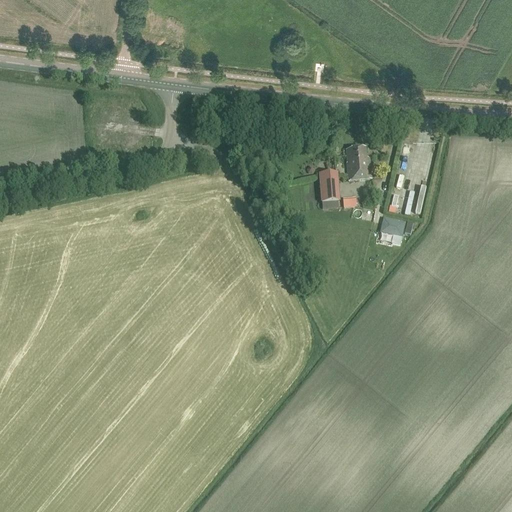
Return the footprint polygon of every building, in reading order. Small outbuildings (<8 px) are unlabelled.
[(367,159),(366,149),(346,151),(347,164),(349,182),(372,180),(370,159),(367,159)] [(319,176),(322,205),(340,203),(338,174),(319,176)] [(388,196),(387,209),(393,210),(395,197),(388,196)] [(369,216),(369,205),(358,205),(358,217),(369,216)] [(393,221),(390,234),(410,239),(413,225),(393,221)]
